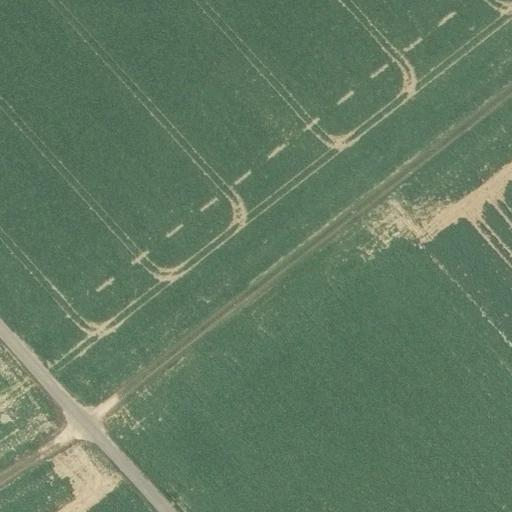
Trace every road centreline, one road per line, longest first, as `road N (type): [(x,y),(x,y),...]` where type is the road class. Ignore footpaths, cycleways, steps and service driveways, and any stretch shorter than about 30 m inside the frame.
road 1 (track): [(0,478),(84,426),(511,89)]
road 2 (track): [(0,331),(160,511)]
